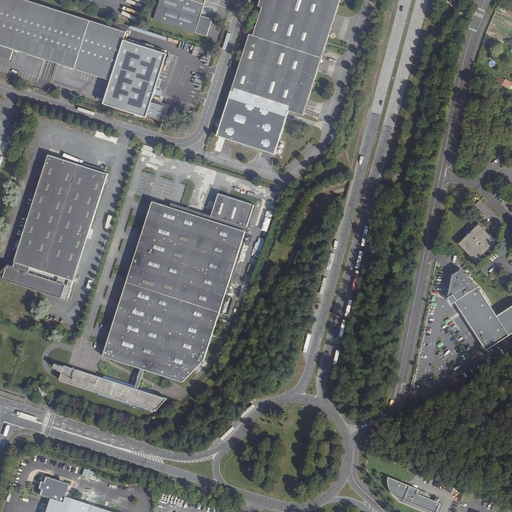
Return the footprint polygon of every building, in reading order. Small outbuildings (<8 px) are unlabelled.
[(108,81),(125,32),(111,28),(24,0),(0,0),(0,58),(10,62),(14,51),(38,59),(108,81)] [(159,0),(159,3),(154,18),(206,35),(212,18),(200,14),(204,0),(159,0)] [(259,0),(258,7),(262,8),(253,35),(249,34),(217,135),(275,154),(276,154),(289,112),(303,116),(340,0),(259,0)] [(7,266),(3,278),(60,296),(65,282),(57,279),(58,276),(73,281),(108,174),(48,155),(14,262),(16,263),(15,266),(9,264),(7,266)] [(211,219),(168,206),(154,201),(106,357),(144,369),(149,370),(187,382),(207,361),(256,203),(220,191),(212,215),(211,219)] [(170,201),(168,206),(211,219),(212,215),(170,201)] [(266,231),(270,218),(264,217),(261,230),(266,231)] [(486,230),(480,223),(460,243),(477,261),(497,241),(490,233),(486,230)] [(480,287),(462,268),(454,273),(450,292),(450,295),(453,302),(457,300),(485,348),(508,333),(497,314),(480,287)] [(507,278),(499,270),(494,274),(503,283),(507,278)] [(511,303),(497,314),(508,333),(511,330),(511,303)] [(142,389),(138,388),(66,366),(66,367),(56,364),(55,368),(64,372),(61,381),(135,404),(151,409),(158,411),(170,398),(142,389)] [(149,370),(144,369),(138,388),(142,389),(149,370)] [(48,393),(43,384),(39,387),(43,395),(48,393)] [(151,409),(135,404),(133,408),(150,413),(151,409)] [(51,501),(47,511),(129,511),(69,492),(73,479),(49,471),(48,477),(45,477),(43,484),(45,485),(43,491),(53,494),(51,501)] [(437,511),(441,504),(431,500),(431,499),(431,498),(431,497),(430,496),(430,495),(429,495),(429,494),(428,494),(427,494),(389,478),(389,479),(388,480),(388,482),(388,483),(389,484),(389,486),(389,487),(390,488),(390,490),(391,491),(391,492),(392,493),(393,494),(394,495),(395,496),(396,497),(397,498),(398,498),(399,499),(400,499),(404,501),(403,503),(425,511),(437,511)] [(43,511),(47,511),(51,501),(48,500),(43,511)]
